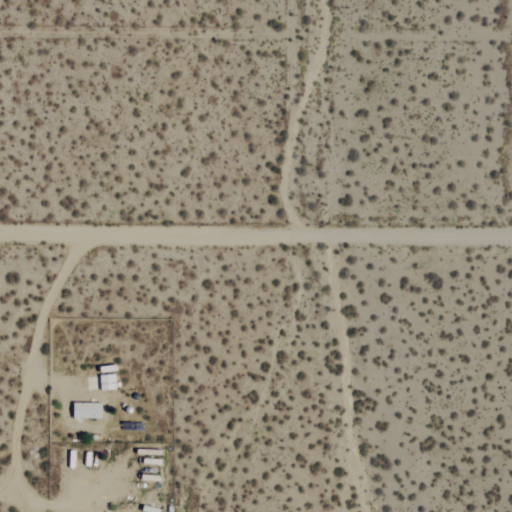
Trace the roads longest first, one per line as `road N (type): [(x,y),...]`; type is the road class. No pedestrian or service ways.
road 1 (residential): [(0,237),(511,242)]
road 2 (track): [(88,238),(66,263),(34,335),(13,436),(14,492)]
